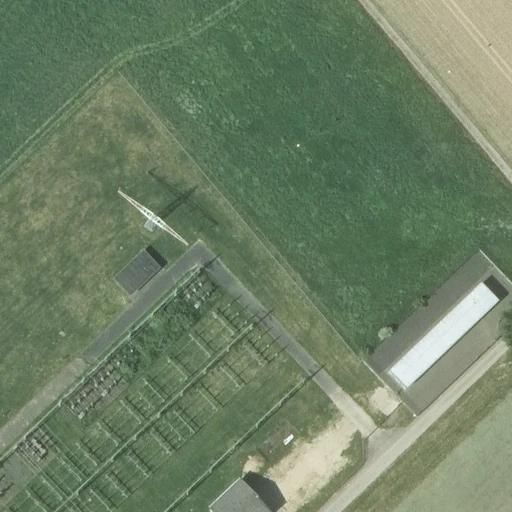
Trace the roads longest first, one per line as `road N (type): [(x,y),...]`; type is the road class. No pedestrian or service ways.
road 1 (track): [(333,511),(511,340)]
road 2 (track): [(363,0),(511,178)]
